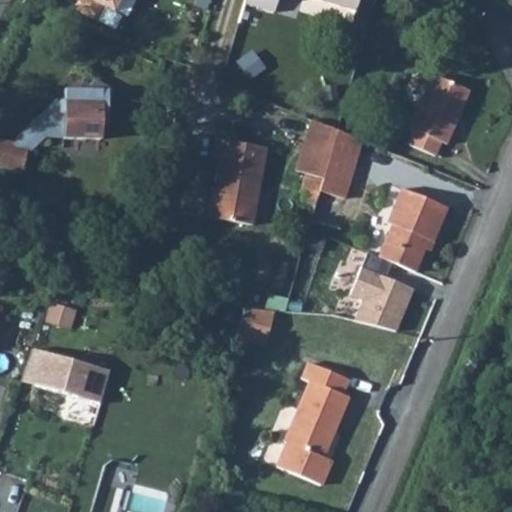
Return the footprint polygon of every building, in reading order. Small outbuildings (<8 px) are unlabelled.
[(73,0),(69,9),(94,23),(103,7),(112,13),(120,0),(73,0)] [(248,0),(278,8),(280,0),(351,0),(360,2),(360,0),(248,0)] [(421,120),(416,133),(440,143),(446,129),(453,133),(474,83),(438,67),(416,117),(421,120)] [(64,137),(100,137),(101,112),(113,89),(93,78),(87,88),(64,88),(64,99),(54,99),(52,102),(52,106),(52,117),(50,117),(46,131),(64,136),(64,137)] [(52,106),(15,146),(14,148),(29,152),(30,149),(46,131),(50,117),(52,117),(52,106)] [(319,177),(315,190),(342,199),(362,138),(305,119),(292,169),(319,177)] [(227,153),(216,209),(259,217),(273,144),(224,135),(220,151),(227,153)] [(0,142),(0,166),(9,169),(14,148),(15,146),(0,142)] [(9,169),(24,172),(29,152),(14,148),(9,169)] [(397,217),(383,250),(420,265),(433,233),(437,235),(452,200),(405,181),(391,215),(397,217)] [(387,275),(392,263),(368,253),(363,264),(387,275)] [(395,334),(412,290),(358,270),(346,299),(358,303),(351,322),(395,334)] [(274,305),(244,302),(236,331),(251,335),(253,326),(268,330),(274,305)] [(74,311),(49,304),(44,323),(69,330),(74,311)] [(268,330),(253,326),(251,335),(265,339),(268,330)] [(33,349),(23,381),(98,404),(108,371),(33,349)] [(305,374),(313,377),(317,360),(311,357),(305,374)] [(314,377),(288,437),(324,455),(351,393),(344,389),(350,374),(317,360),(313,377),(314,377)]
